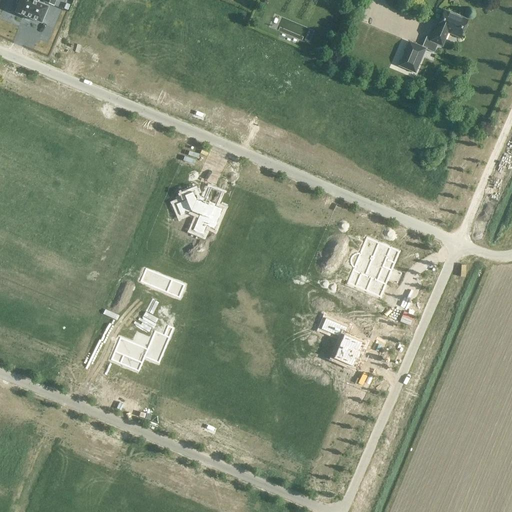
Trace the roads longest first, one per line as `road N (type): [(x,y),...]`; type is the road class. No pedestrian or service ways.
road 1 (residential): [(0,52),(459,243)]
road 2 (residential): [(329,511),(0,375)]
road 3 (residential): [(459,243),(343,511)]
road 4 (residential): [(511,120),(459,243)]
